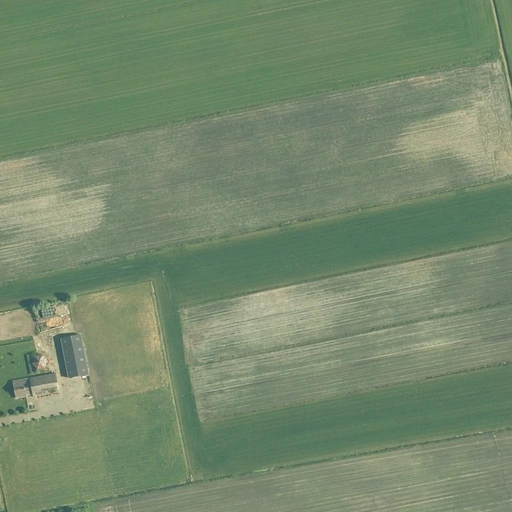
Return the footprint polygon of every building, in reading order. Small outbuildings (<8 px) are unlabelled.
[(47,342),(68,337),(66,331),(46,336),(47,342)] [(68,379),(88,375),(80,336),(60,340),(68,379)] [(34,357),(31,364),(37,370),(44,369),(46,361),(41,355),(34,357)] [(15,399),(17,398),(32,396),(33,398),(58,393),(54,374),(12,382),(15,399)] [(44,412),(64,408),(62,397),(42,401),(44,412)] [(164,398),(47,417),(51,442),(169,423),(164,398)]
